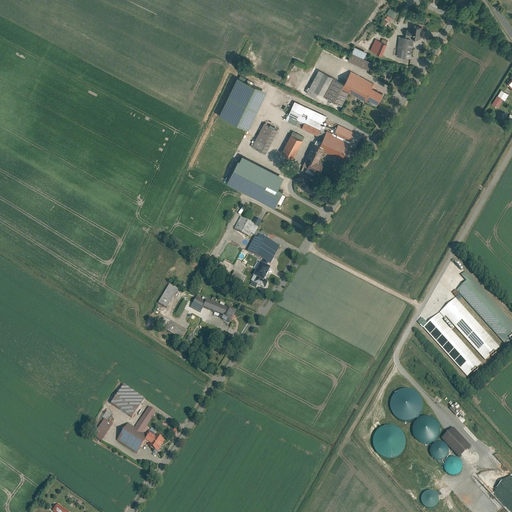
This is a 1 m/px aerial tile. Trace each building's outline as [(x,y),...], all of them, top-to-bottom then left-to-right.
[(408,28),(407,36),(415,37),(422,37),(423,25),(413,25),(413,28),(408,28)] [(400,36),(399,55),(414,56),(415,37),(407,36),(400,36)] [(382,41),(376,38),(372,51),(384,56),(389,43),(382,41)] [(353,52),(366,58),(369,51),(357,45),(353,52)] [(366,58),(353,52),(349,60),(369,70),(373,62),(366,58)] [(320,93),(326,96),(336,77),(321,69),(308,92),(318,97),(320,93)] [(376,83),(352,70),(346,81),(337,76),(336,77),(326,96),(344,106),(351,92),(367,101),(369,97),(381,103),(387,93),(375,86),(376,83)] [(270,90),(241,76),(223,115),(252,129),(270,90)] [(498,95),(505,100),(509,94),(502,89),(498,95)] [(497,96),(493,103),(499,107),(503,99),(497,96)] [(296,100),(289,113),(301,119),(307,122),(322,129),(328,116),(296,100)] [(298,125),(301,119),(289,113),(287,119),(298,125)] [(281,129),(267,122),(254,146),(268,153),(281,129)] [(322,129),(307,122),(304,128),(319,135),(322,129)] [(339,124),(334,134),(351,143),(357,132),(339,124)] [(334,134),(328,131),(321,144),(317,141),(310,155),(314,157),(316,158),(321,160),(326,150),(343,159),(351,143),(334,134)] [(305,139),(294,133),(285,152),(296,157),(305,139)] [(246,155),(231,182),(278,207),(287,190),(280,187),(286,176),(246,155)] [(305,165),(309,167),(314,157),(310,155),(305,165)] [(311,167),(324,173),(327,167),(319,163),(315,161),(314,160),(311,167)] [(243,217),(237,230),(251,237),(253,233),(256,226),(257,224),(254,223),(243,217)] [(261,226),(264,221),(257,217),(254,223),(257,224),(261,226)] [(248,251),(273,264),(282,245),(270,239),(271,237),(258,231),(256,235),(248,251)] [(253,268),(259,271),(262,262),(255,260),(253,268)] [(274,268),(264,263),(257,276),(260,277),(268,281),(274,268)] [(511,336),(511,320),(467,270),(462,275),(468,282),(459,290),(505,342),(511,336)] [(247,277),(237,271),(234,277),(244,283),(247,277)] [(260,277),(257,283),(265,287),(268,281),(260,277)] [(169,309),(180,289),(170,284),(159,304),(169,309)] [(503,347),(459,298),(430,324),(426,328),(470,377),(484,365),(446,322),(450,318),(488,360),(503,347)] [(208,300),(183,303),(185,321),(210,318),(209,311),(208,300)] [(208,300),(209,311),(222,316),(225,308),(208,300)] [(220,319),(232,323),(237,309),(226,305),(225,308),(222,316),(220,319)] [(189,332),(167,319),(162,328),(184,340),(189,332)] [(430,324),(426,319),(422,322),(426,328),(430,324)] [(125,386),(112,404),(133,418),(146,400),(125,386)] [(420,418),(423,415),(425,411),(426,407),(426,403),(425,399),(423,396),(420,393),(416,391),(412,390),(408,390),(404,391),(400,393),(398,396),(396,400),(395,404),(395,408),(396,412),(398,415),(401,418),(405,420),(409,421),(413,421),(417,420),(420,418)] [(136,428),(143,433),(158,412),(151,407),(136,428)] [(109,423),(114,415),(108,411),(103,419),(109,423)] [(439,438),(441,435),(442,431),(442,428),(441,424),(439,421),(436,419),(433,418),(429,417),(425,418),(422,420),(420,422),(418,425),(417,429),(417,432),(418,436),(420,439),(423,441),(427,442),(430,443),(434,442),(437,440),(439,438)] [(109,423),(103,419),(93,435),(104,442),(114,426),(109,423)] [(130,424),(118,440),(138,453),(149,436),(143,433),(136,428),(130,424)] [(404,453),(407,450),(408,446),(408,442),(408,438),(406,435),(403,432),(400,429),(396,428),(392,428),(388,428),(385,430),(382,432),(379,436),(378,440),(378,444),(378,447),(380,451),(382,454),(386,456),(390,458),(394,458),(398,457),(401,456),(404,453)] [(472,445),(455,429),(443,440),(460,457),(472,445)] [(159,452),(166,440),(157,434),(156,436),(152,434),(148,441),(152,443),(150,446),(159,452)] [(440,460),(443,459),(446,458),(447,455),(448,452),(447,449),(446,446),(444,444),(441,443),(438,443),(435,444),(432,446),(431,448),(430,451),(430,454),(432,457),(434,459),(437,460),(440,460)] [(453,475),(456,474),(458,472),(460,470),(460,467),(460,464),(459,461),(456,459),(453,458),(450,458),(447,459),(445,460),(443,463),(443,466),(443,469),(445,472),(447,474),(450,475),(453,475)] [(442,506),(437,490),(422,495),(427,510),(442,506)]
